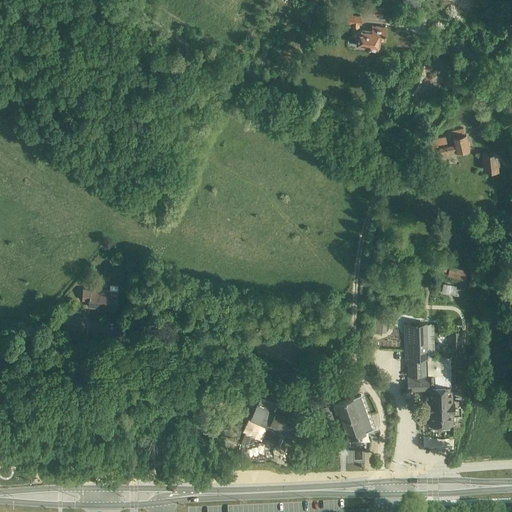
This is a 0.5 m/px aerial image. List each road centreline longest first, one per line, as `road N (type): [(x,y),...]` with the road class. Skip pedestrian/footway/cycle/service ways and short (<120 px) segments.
road 1 (track): [(0,348),(108,341),(247,366),(356,373)]
road 2 (track): [(387,186),(366,163),(119,0)]
road 3 (unclassified): [(387,186),(365,224),(355,294),(356,373),(375,395),(382,421),(377,475)]
road 4 (residential): [(377,475),(134,471)]
road 5 (primary): [(163,496),(323,491)]
